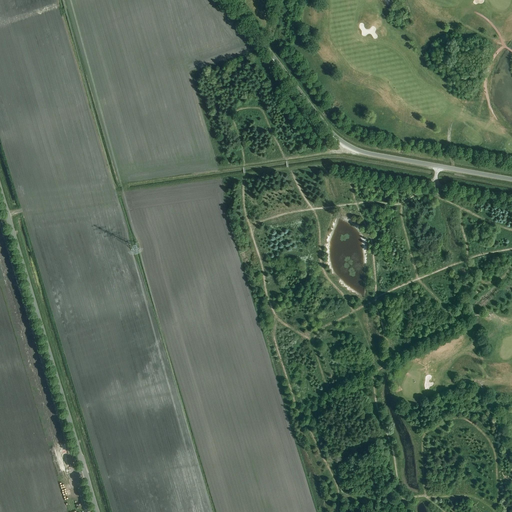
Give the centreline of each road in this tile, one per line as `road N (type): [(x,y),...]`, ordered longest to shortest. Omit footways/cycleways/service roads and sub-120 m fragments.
road 1 (unclassified): [(511,179),(348,146),(229,0)]
road 2 (unclassified): [(96,511),(0,190)]
